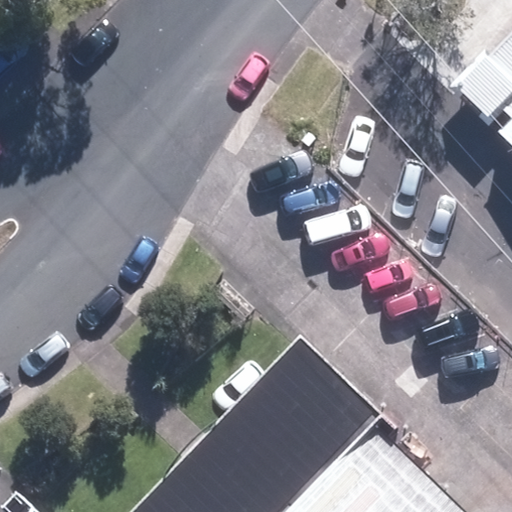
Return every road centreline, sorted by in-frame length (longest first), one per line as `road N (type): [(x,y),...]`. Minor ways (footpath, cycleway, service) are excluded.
road 1 (residential): [(205,20),(68,272),(0,335)]
road 2 (residential): [(0,163),(205,20)]
